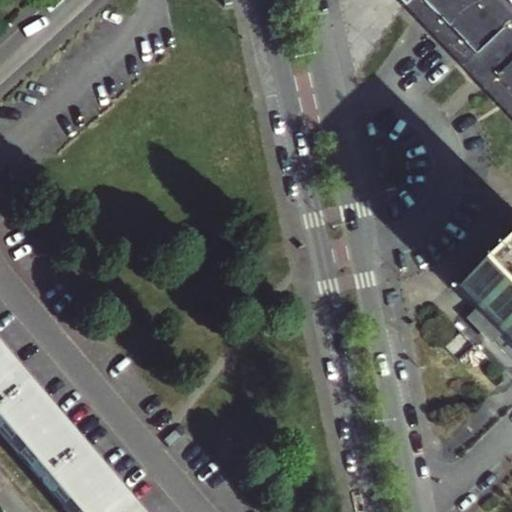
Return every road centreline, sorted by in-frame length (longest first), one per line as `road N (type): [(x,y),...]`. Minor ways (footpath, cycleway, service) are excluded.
road 1 (secondary): [(265,0),(378,511)]
road 2 (secondary): [(419,511),(307,0)]
